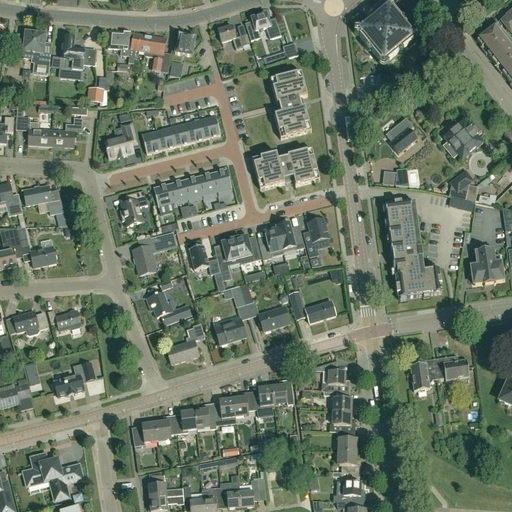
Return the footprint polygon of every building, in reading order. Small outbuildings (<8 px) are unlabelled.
[(418,39),(409,28),(387,2),(354,30),(385,67),(418,39)] [(270,40),(280,36),(274,18),(268,20),(266,14),(251,19),(255,33),(266,30),(270,40)] [(511,18),(509,15),(506,17),(507,18),(501,23),(511,36),(511,18)] [(232,40),(234,46),(236,52),(243,50),(244,52),(249,50),(245,36),(235,39),(232,27),(217,32),(221,44),(232,40)] [(511,50),(494,28),(477,42),(511,86),(511,50)] [(47,71),(49,55),(42,54),(45,36),(25,33),(22,59),(31,60),(31,64),(36,64),(35,69),(47,71)] [(129,58),(133,35),(108,33),(107,50),(121,51),(120,57),(129,58)] [(144,54),(147,37),(133,35),(129,58),(128,64),(133,65),(135,52),(144,54)] [(174,55),(192,57),(195,38),(178,36),(174,55)] [(165,40),(147,37),(144,54),(145,54),(144,58),(154,60),(152,72),(160,74),(165,40)] [(94,68),(95,53),(77,51),(77,48),(74,46),(73,46),(74,39),(62,38),(60,60),(62,60),(61,70),(70,70),(70,71),(81,72),(82,66),(94,68)] [(283,48),(286,61),(299,57),(295,45),(283,48)] [(182,65),(172,63),(169,77),(180,79),(182,65)] [(19,71),(18,79),(27,80),(28,72),(19,71)] [(302,110),(299,100),(302,100),(307,98),(301,74),(270,82),(276,106),(278,106),(281,115),(279,116),(274,117),(280,141),(311,133),(305,109),(302,110)] [(87,104),(102,105),(103,91),(88,89),(87,104)] [(131,122),(129,116),(119,118),(121,124),(131,122)] [(220,138),(215,119),(200,122),(205,142),(220,138)] [(0,145),(5,145),(5,143),(6,134),(12,134),(13,120),(5,120),(5,127),(0,126),(0,145)] [(51,148),(52,133),(38,132),(38,125),(32,125),(33,120),(23,120),(22,132),(29,132),(28,147),(51,148)] [(65,133),(52,133),(51,148),(52,148),(52,147),(64,148),(64,149),(73,149),(74,135),(81,135),(82,121),(74,121),(74,127),(66,126),(65,133)] [(406,121),(387,136),(393,144),(390,146),(398,156),(417,141),(409,132),(412,129),(406,121)] [(205,142),(200,122),(186,126),(191,145),(205,142)] [(462,161),(482,144),(477,137),(482,133),(475,125),(470,129),(464,122),(443,139),(452,149),(450,151),(456,157),(458,156),(462,161)] [(118,161),(126,159),(125,158),(133,156),(131,147),(137,145),(132,126),(122,129),(125,140),(118,142),(118,143),(105,146),(110,162),(117,160),(118,161)] [(191,145),(186,126),(171,130),(176,149),(191,145)] [(176,149),(171,130),(157,134),(162,153),(176,149)] [(162,153),(157,134),(142,138),(147,157),(162,153)] [(319,182),(312,151),(287,157),(288,159),(278,162),(278,160),(276,155),(252,161),(260,192),(284,186),(284,183),(293,180),(294,183),(295,188),(319,182)] [(481,167),(469,176),(477,186),(488,178),(481,167)] [(232,192),(227,171),(212,175),(217,196),(232,192)] [(396,180),(395,188),(409,189),(406,171),(398,172),(398,175),(397,181),(396,180)] [(217,196),(212,175),(197,179),(203,200),(217,196)] [(203,200),(197,179),(183,183),(188,204),(203,200)] [(188,204),(183,183),(168,186),(173,208),(188,204)] [(9,218),(22,215),(19,202),(13,203),(9,186),(0,187),(0,206),(6,205),(9,218)] [(173,208),(168,186),(153,190),(158,212),(173,208)] [(465,201),(467,190),(451,187),(449,198),(460,200),(465,201)] [(49,217),(56,216),(59,229),(67,228),(61,201),(51,203),(48,188),(23,193),(26,208),(47,204),(49,217)] [(468,191),(467,190),(465,201),(474,203),(494,207),(496,197),(490,196),(490,199),(480,197),(478,203),(475,202),(478,191),(468,189),(468,191)] [(143,225),(139,210),(147,208),(144,193),(125,198),(127,205),(121,207),(123,213),(120,213),(122,224),(125,223),(127,229),(143,225)] [(421,279),(411,210),(415,209),(415,211),(415,210),(415,204),(410,205),(410,203),(385,206),(389,239),(393,239),(393,245),(390,245),(394,272),(397,272),(398,277),(394,278),(396,288),(397,296),(397,297),(398,297),(398,296),(405,295),(406,300),(422,298),(423,298),(423,294),(429,293),(429,297),(430,297),(429,297),(442,295),(439,270),(429,272),(424,273),(424,272),(423,272),(424,278),(421,279)] [(330,248),(326,235),(327,235),(325,227),(324,227),(323,221),(308,225),(311,235),(303,237),(309,260),(318,258),(316,252),(330,248)] [(305,250),(301,236),(292,238),(289,226),(276,229),(283,256),(284,256),(283,254),(295,251),(295,252),(305,250)] [(283,256),(276,229),(277,231),(272,232),(271,230),(264,232),(268,247),(259,249),(262,263),(272,260),(272,259),(283,256)] [(17,233),(17,234),(22,256),(31,254),(25,231),(17,233)] [(22,256),(17,234),(7,237),(10,250),(0,252),(0,270),(16,267),(14,259),(22,257),(22,256)] [(149,240),(152,248),(164,245),(165,250),(177,247),(174,234),(149,240)] [(260,262),(257,248),(250,250),(247,237),(238,239),(234,240),(241,267),(260,262)] [(241,267),(234,240),(230,241),(221,244),(225,257),(216,259),(217,262),(220,275),(222,283),(231,281),(227,268),(240,265),(240,267),(241,267)] [(139,277),(156,273),(149,248),(133,252),(139,277)] [(208,264),(203,248),(189,252),(194,273),(208,269),(210,278),(220,275),(217,262),(208,264)] [(53,249),(31,254),(32,263),(33,270),(56,265),(53,249)] [(483,286),(486,285),(494,284),(494,282),(503,281),(502,270),(503,270),(503,266),(501,266),(501,263),(500,256),(494,256),(493,250),(474,252),(474,255),(472,255),(473,259),(475,259),(476,267),(471,268),(471,270),(469,270),(470,274),(472,274),(474,285),(483,284),(483,286)] [(173,288),(170,282),(170,281),(159,285),(162,293),(173,288)] [(247,285),(238,287),(244,307),(252,304),(247,285)] [(248,319),(244,307),(238,287),(230,290),(240,322),(241,322),(248,319)] [(331,302),(305,310),(304,307),(303,307),(299,293),(288,296),(297,323),(307,319),(309,325),(335,317),(331,302)] [(171,303),(167,304),(163,294),(146,300),(151,313),(154,312),(157,320),(173,314),(173,313),(176,312),(173,304),(171,303)] [(280,304),(284,305),(287,304),(289,301),(287,297),(284,296),(281,296),(279,300),(280,304)] [(263,334),(289,325),(284,308),(258,316),(263,334)] [(80,327),(77,314),(75,312),(71,313),(70,316),(56,320),(54,312),(47,314),(51,326),(56,325),(58,333),(69,330),(72,332),(79,330),(80,327)] [(17,335),(26,333),(27,337),(30,338),(38,336),(40,332),(47,330),(44,317),(36,319),(34,313),(12,319),(17,335)] [(241,322),(240,322),(214,330),(219,347),(246,339),(241,322)] [(171,366),(199,358),(194,343),(205,340),(201,326),(193,328),(194,330),(187,332),(189,340),(186,341),(187,344),(166,351),(171,366)] [(0,338),(0,342),(4,355),(13,353),(8,336),(0,338)] [(469,379),(468,368),(467,361),(458,362),(457,357),(434,361),(437,381),(445,380),(445,382),(469,379)] [(437,381),(434,361),(412,364),(412,367),(410,367),(413,393),(430,391),(429,386),(433,381),(437,381)] [(511,407),(511,363),(507,361),(502,372),(510,376),(509,379),(499,401),(511,407)] [(345,373),(337,373),(337,362),(314,370),(314,372),(328,373),(327,386),(322,386),(321,393),(324,393),(349,394),(350,382),(345,382),(345,373)] [(74,370),(77,378),(54,384),(58,400),(67,397),(67,398),(75,396),(75,395),(84,393),(81,383),(85,382),(86,382),(86,384),(95,381),(91,365),(74,370)] [(280,387),(271,388),(273,405),(287,403),(287,406),(294,405),(291,381),(279,383),(280,387)] [(26,385),(14,388),(14,386),(0,389),(0,410),(19,405),(18,401),(29,398),(26,385)] [(274,407),(273,405),(271,388),(263,389),(263,391),(257,392),(251,393),(254,412),(261,411),(260,409),(274,407)] [(254,412),(251,393),(240,395),(241,399),(232,400),(232,402),(234,417),(248,415),(248,413),(254,412)] [(350,400),(349,400),(349,394),(324,393),(324,397),(331,398),(331,399),(332,400),(332,413),(334,413),(349,414),(350,400)] [(234,417),(232,402),(232,400),(224,401),(225,403),(218,404),(219,407),(213,408),(215,424),(222,423),(222,427),(236,425),(234,417)] [(216,430),(215,424),(213,408),(213,405),(202,407),(202,411),(193,412),(194,414),(196,429),(209,427),(210,431),(216,430)] [(351,414),(349,414),(334,413),(334,427),(330,427),(329,433),(355,434),(355,422),(351,422),(351,414)] [(196,431),(196,429),(194,414),(180,416),(180,417),(174,417),(177,436),(183,435),(183,433),(196,431)] [(441,414),(434,415),(436,428),(443,427),(441,414)] [(177,436),(174,417),(163,419),(163,423),(155,424),(155,426),(157,441),(171,439),(171,437),(177,436)] [(157,441),(155,426),(141,428),(142,431),(135,432),(137,448),(145,447),(144,445),(157,443),(157,441)] [(511,432),(497,427),(495,433),(511,439),(511,434),(511,432)] [(354,440),(355,434),(329,433),(329,434),(336,434),(336,440),(338,440),(338,453),(340,453),(355,454),(355,440),(354,440)] [(357,454),(355,454),(340,453),(339,467),(341,467),(341,475),(333,474),(333,478),(360,480),(361,463),(356,463),(357,454)] [(47,464),(45,456),(31,460),(34,471),(24,474),(27,485),(41,481),(41,484),(50,482),(55,502),(69,499),(65,485),(83,481),(79,467),(60,472),(58,461),(47,464)] [(260,456),(250,458),(252,465),(261,463),(260,456)] [(183,497),(182,490),(166,492),(165,483),(164,483),(164,477),(149,479),(149,486),(148,486),(149,500),(183,497)] [(252,493),(240,494),(239,494),(241,509),(254,508),(253,503),(259,502),(258,490),(265,490),(264,481),(251,482),(252,493)] [(0,500),(11,498),(7,483),(0,485),(0,500)] [(239,494),(240,494),(239,484),(232,484),(233,489),(220,490),(222,510),(228,510),(228,511),(241,509),(239,494)] [(346,498),(345,504),(364,505),(365,493),(360,493),(361,484),(344,484),(343,498),(346,498)] [(202,511),(202,502),(190,503),(189,488),(182,489),(183,497),(184,504),(184,511),(202,511)] [(216,511),(222,510),(220,490),(207,491),(207,492),(202,493),(202,502),(202,511),(216,511)] [(167,511),(167,505),(184,504),(183,497),(149,500),(150,507),(148,507),(148,511),(167,511)] [(4,504),(4,511),(12,511),(12,503),(4,504)]
